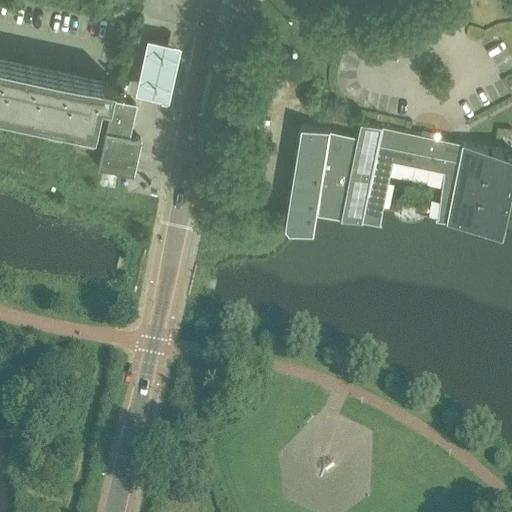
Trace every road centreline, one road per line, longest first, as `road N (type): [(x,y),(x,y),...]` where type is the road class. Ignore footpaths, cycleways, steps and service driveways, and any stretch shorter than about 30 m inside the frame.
road 1 (residential): [(152,346),(226,0)]
road 2 (residential): [(116,511),(152,346)]
